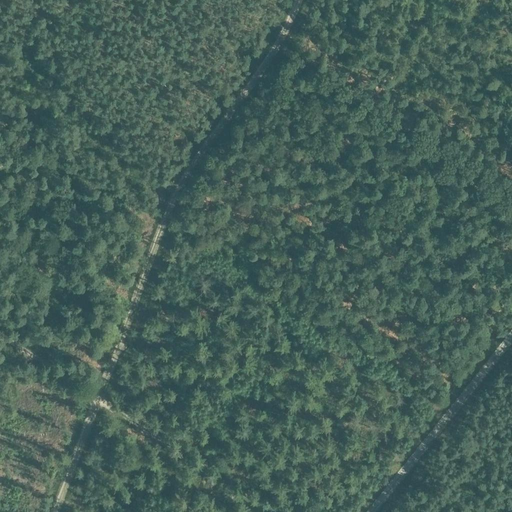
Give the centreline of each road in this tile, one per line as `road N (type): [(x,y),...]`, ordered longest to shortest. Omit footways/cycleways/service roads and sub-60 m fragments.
road 1 (track): [(0,334),(265,511)]
road 2 (track): [(511,336),(371,511)]
